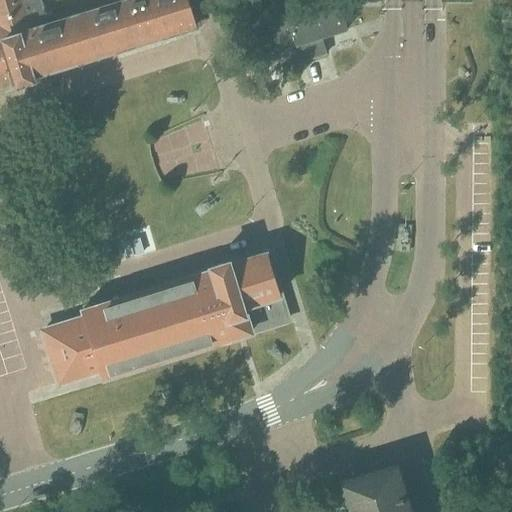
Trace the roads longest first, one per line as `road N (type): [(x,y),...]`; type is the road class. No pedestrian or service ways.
road 1 (unclassified): [(0,491),(283,403),(370,345),(399,250),(409,0)]
road 2 (unknown): [(24,312),(233,239),(253,205),(260,134)]
road 3 (unknown): [(260,134),(237,80),(190,55),(0,113)]
road 4 (unknown): [(24,312),(18,419),(1,475)]
road 5 (unknown): [(260,134),(405,99)]
